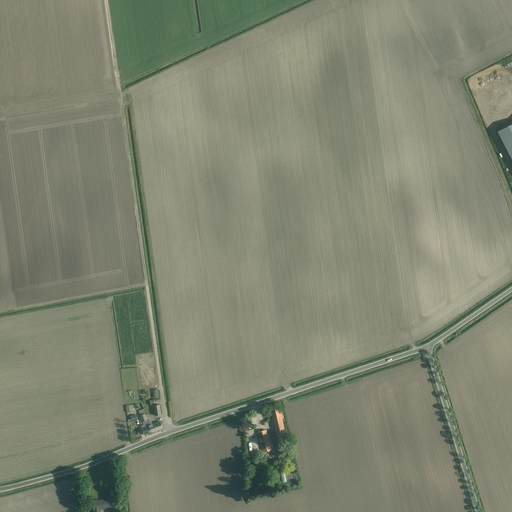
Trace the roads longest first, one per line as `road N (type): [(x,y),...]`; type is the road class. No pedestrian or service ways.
road 1 (track): [(107,0),(147,283)]
road 2 (unclassified): [(169,430),(426,347)]
road 3 (unclassified): [(169,430),(0,488)]
road 4 (unclassified): [(477,511),(426,347)]
road 5 (unclassified): [(169,430),(147,283)]
